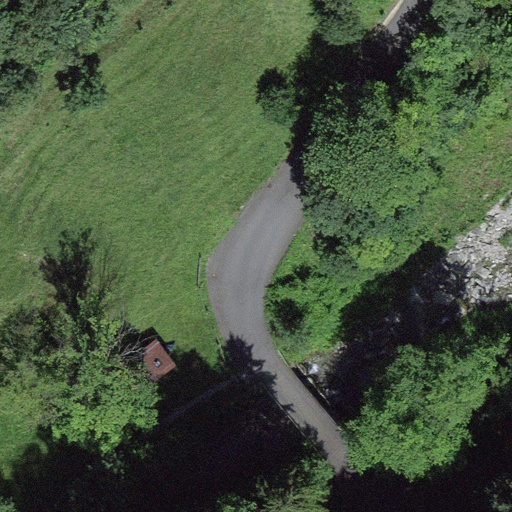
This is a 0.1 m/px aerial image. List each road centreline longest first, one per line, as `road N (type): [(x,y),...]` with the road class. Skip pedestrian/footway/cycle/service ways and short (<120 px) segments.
road 1 (residential): [(413,0),(244,234),(225,276),(223,308),(267,371)]
road 2 (residential): [(511,484),(431,510),(387,507),(345,470),(267,371)]
